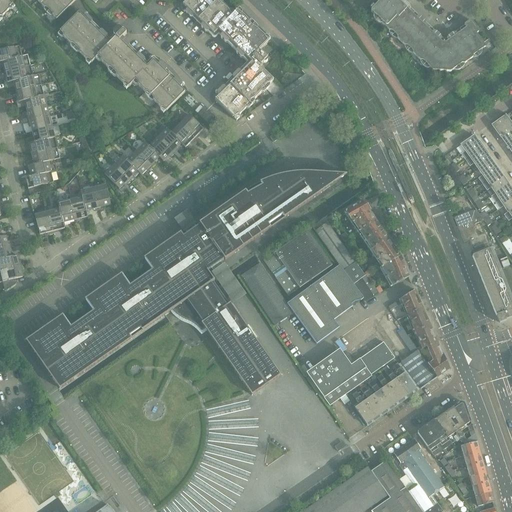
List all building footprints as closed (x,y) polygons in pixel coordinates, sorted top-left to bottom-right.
[(0,0),(0,17),(2,17),(10,9),(10,7),(13,4),(8,0),(37,0),(37,1),(45,8),(47,8),(52,14),(52,16),(57,20),(77,0),(76,0),(0,0)] [(187,0),(183,5),(214,36),(219,32),(247,60),(249,62),(251,64),(249,66),(215,101),(225,111),(234,119),(236,121),(237,121),(239,119),(239,116),(247,109),(249,109),(251,106),(252,106),(254,103),(254,101),(262,93),(264,93),(267,91),(267,90),(269,88),(269,85),(274,81),(261,69),(262,67),(261,66),(263,63),(264,63),(266,63),(268,61),(268,59),(267,59),(268,59),(260,51),(268,42),(270,40),(267,37),(265,37),(257,30),(257,28),(255,25),(252,22),(250,22),(242,15),(242,13),(239,10),(239,9),(239,10),(237,11),(234,15),(222,4),(222,1),(220,0),(187,0)] [(404,3),(400,0),(381,0),(371,11),(371,12),(381,22),(381,24),(389,32),(391,32),(397,37),(397,39),(405,46),(407,46),(413,52),(413,54),(421,61),(423,61),(433,71),(450,72),(462,64),(464,64),(473,58),(473,56),(485,48),(485,47),(477,34),(478,33),(479,32),(472,22),(470,21),(464,25),(464,27),(444,41),(404,3)] [(163,109),(166,112),(185,93),(153,62),(147,68),(124,45),(127,43),(123,39),(127,34),(124,31),(124,29),(122,27),(120,27),(119,27),(114,33),(114,36),(116,38),(110,44),(79,13),(60,32),(63,36),(63,37),(71,45),(73,45),(79,51),(79,53),(87,60),(88,60),(92,64),(98,57),(101,60),(101,62),(109,69),(111,69),(116,75),(116,77),(124,85),(126,85),(129,88),(136,81),(138,84),(138,86),(146,93),(148,93),(153,99),(153,101),(161,109),(163,109)] [(0,62),(22,57),(20,47),(6,50),(4,44),(0,44),(0,62)] [(5,73),(31,67),(28,56),(22,57),(0,62),(0,66),(3,66),(5,73)] [(31,67),(5,73),(7,79),(5,80),(6,84),(33,77),(33,76),(31,67)] [(16,92),(42,86),(39,75),(33,76),(33,77),(6,84),(6,87),(15,85),(16,92)] [(42,86),(16,92),(18,99),(16,100),(17,103),(44,97),(42,86)] [(44,97),(17,103),(17,107),(26,105),(27,112),(47,107),(44,97)] [(47,107),(27,112),(29,118),(27,119),(27,122),(50,117),(47,107)] [(71,112),(66,113),(68,121),(75,119),(71,112)] [(180,125),(196,141),(199,138),(197,137),(204,130),(189,116),(180,125)] [(492,126),(496,132),(510,122),(506,116),(492,126)] [(50,117),(27,122),(29,126),(31,126),(32,132),(52,127),(50,117)] [(496,132),(501,138),(511,129),(511,125),(510,122),(496,132)] [(196,141),(180,125),(172,134),(171,134),(181,144),(185,149),(192,142),(193,144),(196,141)] [(34,139),(26,142),(27,145),(55,138),(59,137),(59,135),(54,137),(52,127),(32,132),(34,139)] [(501,138),(505,144),(511,139),(511,129),(501,138)] [(156,134),(155,135),(159,139),(175,154),(177,152),(175,150),(181,144),(171,134),(172,134),(167,130),(159,138),(156,134)] [(157,140),(150,148),(160,158),(159,158),(163,162),(170,156),(172,158),(175,154),(159,139),(155,135),(154,136),(157,140)] [(465,152),(479,142),(474,136),(461,146),(456,149),(460,155),(465,152)] [(55,138),(27,145),(28,149),(30,148),(32,155),(58,149),(55,139),(60,138),(59,137),(55,138)] [(86,142),(82,143),(84,153),(90,151),(86,142)] [(465,152),(469,158),(483,148),(479,142),(465,152)] [(134,148),(133,149),(136,153),(152,169),(155,166),(153,164),(159,158),(160,158),(150,148),(145,143),(137,151),(134,148)] [(469,158),(474,164),(488,154),(483,148),(469,158)] [(58,149),(32,155),(34,162),(25,164),(26,167),(54,160),(54,161),(60,159),(58,149)] [(128,161),(127,162),(138,172),(137,172),(142,176),(148,170),(150,171),(152,169),(136,153),(133,149),(132,151),(135,154),(128,161)] [(474,164),(478,170),(491,161),(487,155),(488,155),(488,154),(474,164)] [(112,162),(111,163),(114,166),(130,182),(133,179),(131,178),(137,172),(138,172),(127,162),(128,161),(123,157),(115,165),(112,162)] [(51,172),(51,173),(57,171),(54,161),(54,160),(26,167),(27,171),(30,171),(31,177),(23,179),(51,172)] [(478,170),(482,176),(496,167),(491,161),(478,170)] [(112,168),(105,176),(120,190),(126,183),(128,185),(130,182),(114,166),(111,163),(110,164),(112,168)] [(496,167),(482,176),(487,182),(500,173),(496,167)] [(30,196),(41,193),(40,187),(54,183),(51,173),(51,172),(23,179),(24,183),(27,183),(30,196)] [(40,331),(26,341),(53,379),(52,380),(56,385),(57,385),(58,387),(60,390),(74,380),(74,381),(77,379),(77,378),(120,348),(173,311),(174,312),(175,313),(175,314),(178,316),(181,318),(184,320),(187,321),(191,323),(194,325),(197,327),(200,329),(201,331),(202,332),(205,329),(216,344),(252,396),(281,376),(230,304),(229,304),(218,289),(217,288),(216,286),(214,284),(214,283),(213,282),(215,281),(208,271),(211,269),(214,272),(220,268),(223,266),(221,262),(222,261),(224,260),(225,261),(230,257),(323,192),(347,176),(319,174),(311,173),(303,173),(299,173),(292,174),(287,175),(279,177),(275,178),(271,179),(267,180),(263,182),(256,185),(252,187),(249,190),(245,192),(217,211),(209,216),(210,217),(199,224),(200,225),(196,227),(194,224),(185,231),(187,234),(184,237),(181,233),(167,243),(166,242),(158,248),(158,249),(144,259),(145,259),(152,270),(130,286),(122,275),(123,275),(122,274),(108,284),(107,283),(99,289),(99,290),(85,300),(86,301),(93,312),(71,327),(63,316),(63,315),(49,325),(48,325),(40,331)] [(487,182),(491,188),(504,179),(500,173),(487,182)] [(504,179),(491,188),(488,191),(492,197),(495,194),(509,185),(504,179)] [(495,194),(499,200),(511,191),(511,189),(509,185),(495,194)] [(94,189),(99,211),(103,210),(102,208),(111,206),(106,186),(94,189)] [(99,211),(94,189),(81,192),(82,198),(83,198),(86,212),(95,210),(95,212),(99,211)] [(499,201),(503,207),(511,200),(511,191),(499,200),(499,201)] [(70,201),(76,223),(80,222),(79,220),(88,218),(86,212),(83,198),(82,198),(70,201)] [(511,200),(503,207),(508,213),(511,209),(511,200)] [(76,223),(70,201),(58,204),(59,210),(60,210),(63,224),(72,222),(72,224),(76,223)] [(374,218),(374,217),(372,214),(371,214),(369,212),(370,211),(363,202),(345,212),(359,232),(375,221),(374,218)] [(48,213),(53,235),(57,234),(56,232),(65,230),(63,224),(60,210),(59,210),(48,213)] [(480,215),(484,221),(490,216),(486,210),(480,215)] [(460,230),(459,231),(473,225),(479,223),(474,211),(454,219),(455,219),(457,226),(459,226),(460,230)] [(53,235),(48,213),(35,216),(40,236),(49,234),(49,236),(53,235)] [(494,222),(490,216),(484,221),(488,227),(494,222)] [(375,221),(359,232),(371,250),(388,239),(386,237),(387,235),(384,232),(383,232),(380,227),(380,226),(378,223),(377,223),(375,221)] [(327,223),(315,232),(337,262),(340,266),(342,269),(353,260),(327,223)] [(461,236),(464,243),(469,241),(470,244),(473,251),(489,245),(485,235),(478,237),(473,225),(459,231),(461,231),(462,235),(461,236)] [(307,230),(275,253),(263,261),(288,297),(332,266),(307,230)] [(346,234),(341,238),(344,242),(349,239),(346,234)] [(0,249),(11,247),(10,243),(8,244),(6,237),(0,238),(0,239),(0,238),(0,249)] [(388,239),(371,250),(383,267),(381,268),(400,257),(399,255),(399,254),(397,250),(396,250),(392,246),(393,245),(391,241),(390,241),(388,239)] [(511,247),(507,241),(502,244),(506,250),(511,247)] [(0,249),(0,260),(11,258),(10,251),(12,251),(11,247),(0,249)] [(472,257),(473,257),(472,258),(496,317),(499,324),(506,322),(506,321),(511,318),(511,298),(492,249),(490,250),(472,257)] [(0,272),(22,267),(21,263),(19,263),(17,256),(11,258),(0,260),(0,272)] [(408,278),(409,278),(408,275),(408,274),(407,270),(406,270),(402,262),(403,261),(401,257),(400,257),(381,268),(392,287),(408,278)] [(375,290),(353,260),(342,269),(365,301),(366,302),(379,295),(375,290)] [(293,314),(260,264),(241,277),(274,327),(293,314)] [(339,266),(287,305),(316,345),(339,328),(334,321),(352,307),(353,307),(351,305),(355,303),(361,301),(363,299),(348,277),(339,266)] [(0,272),(0,283),(3,283),(5,292),(16,285),(15,280),(22,278),(21,271),(23,270),(22,267),(0,272)] [(415,291),(399,301),(401,306),(404,305),(408,316),(423,309),(422,308),(423,307),(421,302),(420,302),(415,291)] [(429,325),(430,324),(428,319),(427,319),(423,309),(408,316),(415,333),(430,326),(429,325)] [(430,326),(415,333),(423,349),(427,348),(437,343),(433,334),(433,333),(432,328),(430,328),(430,326)] [(340,350),(306,374),(330,407),(371,377),(370,376),(394,359),(383,343),(360,360),(351,366),(340,350)] [(433,361),(428,365),(437,378),(449,369),(443,356),(440,350),(440,349),(438,344),(437,344),(437,343),(427,348),(433,361)] [(437,378),(428,365),(418,352),(402,363),(411,377),(420,390),(437,378)] [(398,371),(393,375),(397,379),(397,380),(396,380),(409,398),(418,392),(405,374),(398,363),(394,366),(398,371)] [(390,377),(385,381),(388,385),(401,404),(409,398),(396,380),(397,380),(397,379),(393,375),(389,369),(386,372),(390,377)] [(381,375),(377,378),(384,388),(380,391),(393,409),(401,404),(388,385),(385,381),(381,375)] [(373,389),(368,392),(372,397),(384,415),(393,409),(380,391),(373,381),(369,384),(373,389)] [(365,395),(360,398),(363,402),(363,403),(376,421),(384,415),(372,397),(368,392),(365,387),(361,389),(365,395)] [(356,392),(352,395),(358,404),(354,407),(355,409),(367,427),(376,421),(363,403),(363,402),(360,398),(356,392)] [(464,404),(460,403),(453,408),(461,419),(458,422),(462,428),(466,425),(469,433),(470,433),(471,437),(475,435),(471,422),(464,404)] [(453,408),(444,414),(457,432),(455,433),(460,439),(463,443),(465,441),(462,437),(464,436),(459,430),(462,428),(458,422),(461,419),(453,408)] [(452,445),(456,442),(453,438),(451,438),(450,437),(455,433),(457,432),(444,414),(435,421),(452,445)] [(443,451),(452,445),(435,421),(426,427),(443,451)] [(426,427),(417,434),(434,457),(443,451),(426,427)] [(463,443),(464,446),(477,442),(475,435),(471,437),(465,441),(463,443)] [(400,463),(400,467),(414,487),(408,492),(421,511),(442,511),(432,497),(444,488),(418,451),(420,450),(414,441),(394,454),(400,463)] [(461,447),(464,457),(480,452),(477,442),(464,446),(461,447)] [(480,452),(464,457),(466,467),(483,462),(480,452)] [(386,461),(371,472),(390,499),(371,511),(421,511),(408,492),(386,461)] [(483,462),(466,467),(469,477),(486,472),(483,462)] [(486,472),(469,477),(472,487),(489,482),(486,472)] [(489,482),(472,487),(475,497),(492,493),(489,482)] [(492,493),(475,497),(478,507),(495,503),(492,493)]
